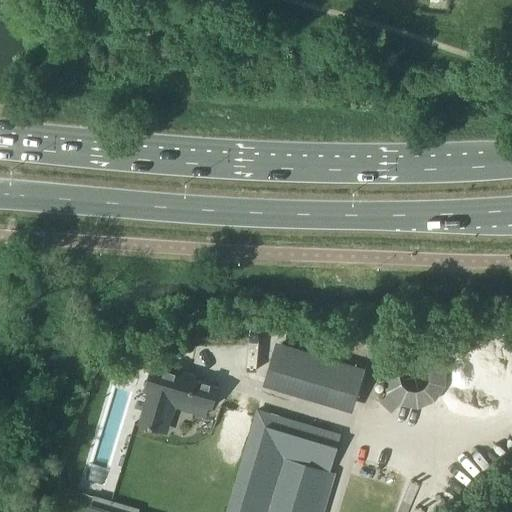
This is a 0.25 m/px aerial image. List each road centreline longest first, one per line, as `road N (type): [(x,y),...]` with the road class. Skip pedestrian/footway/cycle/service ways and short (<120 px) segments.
road 1 (primary): [(511,161),(246,161),(0,139)]
road 2 (primary): [(0,195),(254,214),(511,210)]
